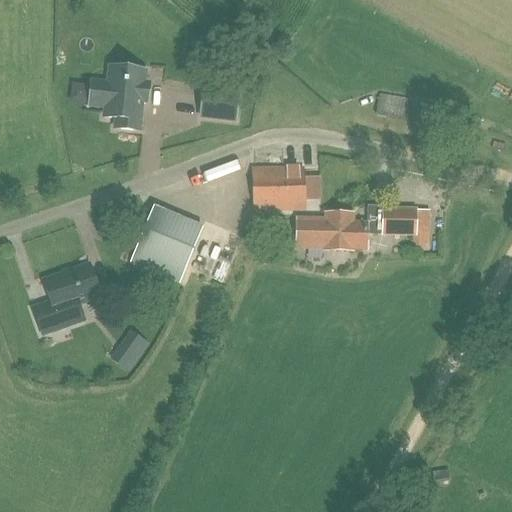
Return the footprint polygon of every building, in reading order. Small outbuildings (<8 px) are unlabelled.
[(107,109),(107,121),(139,123),(140,91),(142,91),(143,69),(136,68),(137,49),(73,43),(72,68),(44,65),(44,93),(70,95),(71,109),(107,109)] [(224,81),(226,61),(200,59),(199,79),(224,81)] [(238,96),(203,92),(200,117),(235,121),(238,96)] [(408,121),(412,100),(379,94),(375,115),(408,121)] [(253,210),(304,209),(303,167),(252,168),(253,210)] [(429,252),(429,233),(416,233),(417,208),(382,207),(381,236),(412,236),(412,252),(429,252)] [(179,283),(201,227),(153,208),(131,264),(179,283)] [(296,248),(324,248),(324,250),(352,250),(352,249),(366,249),(366,223),(352,223),(352,214),(325,214),(325,222),(316,222),(316,219),(297,219),(296,248)] [(250,285),(258,240),(232,235),(228,254),(219,252),(214,278),(250,285)] [(42,335),(84,320),(78,304),(100,296),(89,265),(43,282),(51,303),(33,310),(42,335)] [(130,331),(110,360),(128,372),(148,344),(130,331)]
